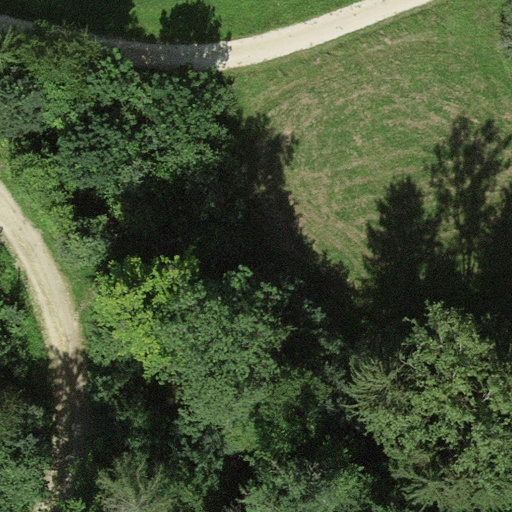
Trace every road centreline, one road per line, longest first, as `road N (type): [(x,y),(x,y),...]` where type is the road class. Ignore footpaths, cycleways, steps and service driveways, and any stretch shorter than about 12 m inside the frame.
road 1 (track): [(0,34),(164,68),(216,64),(289,51),(412,0)]
road 2 (track): [(48,511),(72,408),(55,319),(32,261),(0,216)]
